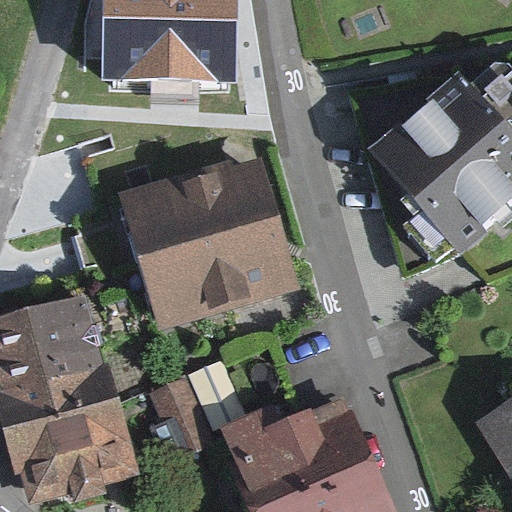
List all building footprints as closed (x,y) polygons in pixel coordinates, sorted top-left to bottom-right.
[(115,0),(115,81),(220,82),(220,0),(115,0)] [(456,241),(511,194),(511,150),(488,121),(463,92),(386,156),(456,241)] [(511,100),(488,121),(511,150),(511,100)] [(281,184),(134,227),(170,346),(316,303),(281,184)] [(81,308),(0,331),(0,380),(10,416),(104,388),(81,308)] [(168,452),(204,448),(198,380),(162,383),(168,452)] [(104,388),(10,416),(34,496),(128,469),(104,388)] [(511,417),(491,430),(511,464),(511,417)] [(381,511),(341,420),(248,461),(271,511),(381,511)]
